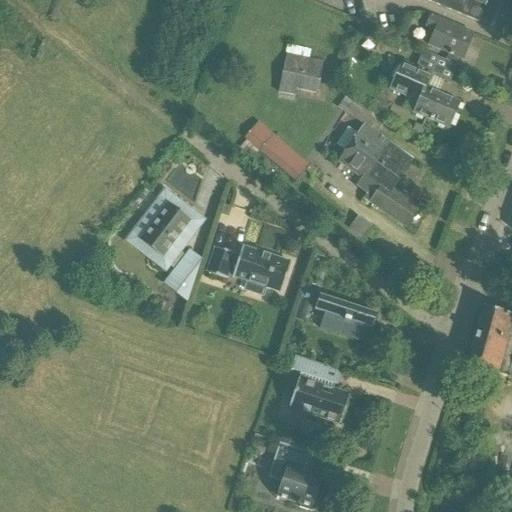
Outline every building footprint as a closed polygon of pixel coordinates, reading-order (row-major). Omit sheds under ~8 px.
[(423,0),(478,22),(484,7),(487,0),(423,0)] [(419,42),(430,46),(430,47),(462,61),(463,58),(468,60),(473,49),(468,47),(473,34),(441,20),(440,21),(430,17),(419,42)] [(434,57),(422,52),(414,71),(400,65),(389,90),(418,103),(413,114),(448,129),(459,103),(425,89),(431,74),(448,82),(455,66),(434,57)] [(278,93),(294,96),(296,90),(316,94),(323,63),(286,54),(278,93)] [(246,139),(259,151),(260,150),(296,181),(305,171),(310,176),(314,171),(272,135),(260,124),(246,139)] [(364,199),(378,208),(391,190),(413,160),(364,126),(337,162),(363,181),(359,187),(366,192),(365,194),(367,195),(364,199)] [(391,190),(378,208),(407,228),(419,210),(407,202),(409,198),(401,193),(399,196),(391,190)] [(140,223),(148,229),(141,240),(158,253),(152,261),(165,271),(169,267),(173,271),(162,284),(187,304),(201,260),(200,259),(199,260),(189,252),(190,251),(188,250),(184,256),(180,253),(189,239),(187,238),(191,233),(185,228),(195,215),(182,205),(181,206),(176,203),(178,202),(164,191),(154,205),(156,206),(152,211),(150,210),(140,223)] [(349,228),(362,238),(371,226),(357,216),(349,228)] [(225,280),(228,273),(233,275),(232,277),(248,282),(245,290),(262,296),(265,288),(280,293),(290,264),(241,248),(238,259),(233,257),(234,255),(215,249),(207,274),(225,280)] [(303,290),(293,320),(304,324),(314,294),(303,290)] [(314,311),(324,314),(319,329),(357,341),(362,326),(371,329),(376,314),(319,295),(314,311)] [(508,340),(511,341),(511,316),(483,308),(467,367),(479,370),(476,380),(492,385),(495,375),(506,378),(511,360),(502,357),(508,340)] [(511,341),(508,340),(502,357),(511,360),(511,341)] [(288,409),(339,426),(341,420),(343,421),(347,411),(344,411),(349,396),(333,391),(335,385),(337,386),(341,372),(295,357),(290,370),(300,374),(288,409)] [(267,479),(274,481),(281,483),(276,497),(297,504),(296,505),(299,506),(298,508),(309,511),(312,511),(313,511),(314,511),(315,511),(316,510),(317,508),(317,507),(321,494),(321,493),(316,492),(321,478),(304,472),(310,453),(279,443),(267,479)]
